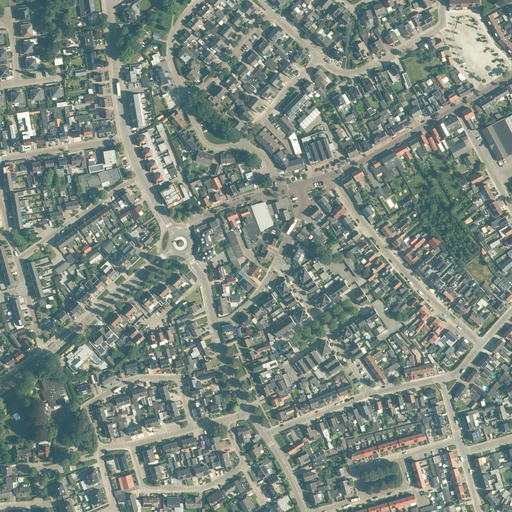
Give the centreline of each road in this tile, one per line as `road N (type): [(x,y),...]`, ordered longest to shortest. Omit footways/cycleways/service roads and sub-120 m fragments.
road 1 (residential): [(481,344),(392,258),(333,173)]
road 2 (residential): [(191,428),(176,378),(133,378),(87,406),(101,445)]
road 3 (residential): [(511,64),(475,13),(451,15),(446,35),(458,66),(484,90)]
road 4 (residential): [(24,288),(22,256),(141,177)]
road 5 (residential): [(441,0),(442,25),(363,69),(338,71),(318,57)]
road 6 (residential): [(241,465),(196,488),(148,488),(132,444)]
road 7 (tertiary): [(68,335),(179,243)]
road 8 (tertiary): [(124,138),(106,0)]
road 9 (tertiary): [(333,173),(455,107)]
road 10 (residential): [(0,159),(124,138)]
road 11 (residential): [(185,95),(200,91),(272,15)]
